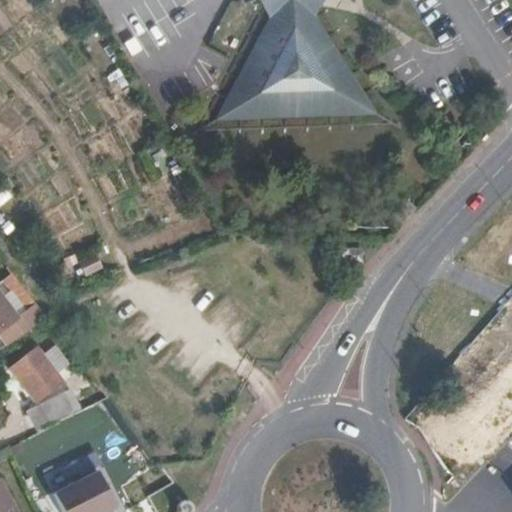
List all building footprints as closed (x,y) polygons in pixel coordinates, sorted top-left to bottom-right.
[(260,0),(272,19),(221,120),(377,119),(316,23),(325,0),(260,0)] [(407,201),(394,215),(402,223),(414,209),(407,201)] [(12,274),(2,282),(24,310),(34,303),(12,274)] [(0,291),(0,331),(20,317),(0,291)] [(30,331),(45,318),(35,305),(20,317),(30,331)] [(36,348),(11,368),(36,402),(62,381),(57,374),(68,365),(54,345),(42,355),(36,348)] [(86,408),(107,398),(97,386),(85,393),(87,397),(82,400),(86,408)] [(39,405),(27,410),(37,431),(82,410),(73,391),(40,408),(39,405)] [(59,511),(116,511),(98,472),(51,494),(59,511)] [(0,511),(18,511),(1,479),(0,479),(0,511)] [(190,511),(192,509),(193,508),(193,505),(188,500),(185,500),(181,503),(179,508),(181,511),(190,511)]
